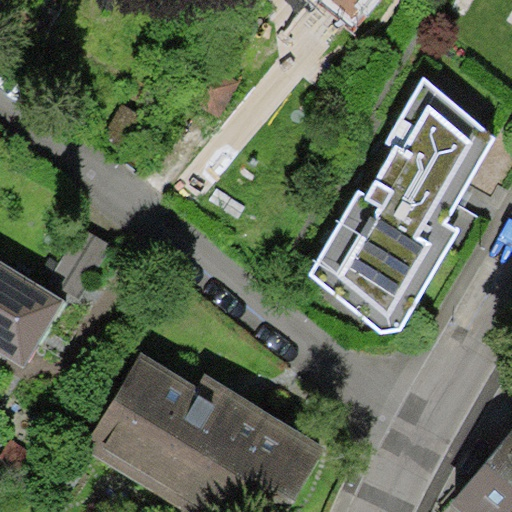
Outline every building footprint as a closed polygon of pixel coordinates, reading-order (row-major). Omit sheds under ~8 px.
[(511,0),(434,0),(402,51),(422,77),(307,280),(379,336),(401,335),(461,238),(450,223),(511,119),(511,0)] [(322,0),(357,28),(380,0),(322,0)] [(223,60),(191,105),(218,124),(249,77),(223,60)] [(68,298),(0,262),(0,354),(25,371),(68,298)] [(198,388),(143,357),(87,453),(189,511),(284,511),(323,446),(202,377),(198,388)] [(511,511),(511,429),(449,511),(511,511)]
